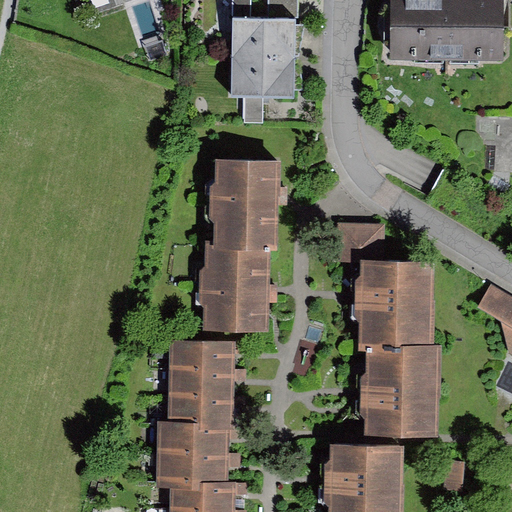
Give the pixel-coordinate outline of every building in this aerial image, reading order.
[(233,0),(232,48),(294,49),(295,9),(269,8),(251,8),(251,0),(233,0)] [(298,10),(298,0),(269,0),(269,8),(295,9),(298,10)] [(392,0),(392,48),(504,50),(504,0),(392,0)] [(294,49),(232,48),(231,86),(244,86),(264,87),(294,87),(294,49)] [(264,87),(244,86),(244,118),(263,119),(264,87)] [(318,89),(306,89),(306,98),(318,98),(318,89)] [(279,151),(216,150),(215,172),(210,176),(210,208),(214,211),(214,236),(272,238),(276,238),(277,195),(279,151)] [(360,248),(385,249),(385,221),(337,220),(337,248),(360,248)] [(269,323),(272,238),(214,236),(206,236),(205,260),(200,263),(200,295),(204,299),(203,322),(269,323)] [(368,338),(435,340),(437,250),(385,249),(360,248),(360,266),(355,269),(355,295),(355,308),(360,312),(360,338),(368,338)] [(511,295),(490,283),(478,301),(505,318),(509,348),(511,350),(511,295)] [(171,333),(171,363),(235,364),(235,351),(236,339),(236,335),(171,333)] [(365,422),(440,424),(442,340),(435,340),(368,338),(367,362),(361,366),(361,390),(361,402),(365,408),(365,422)] [(247,340),(236,339),(235,351),(247,352),(247,340)] [(170,391),(235,392),(235,379),(235,367),(235,364),(171,363),(170,391)] [(246,367),(235,367),(235,379),(246,379),(246,367)] [(170,391),(169,416),(229,417),(235,417),(235,405),(235,394),(235,392),(170,391)] [(245,394),(235,394),(235,405),(245,406),(245,394)] [(157,447),(228,449),(228,435),(229,425),(229,417),(169,416),(158,416),(157,447)] [(243,425),(229,425),(228,435),(242,436),(243,425)] [(401,511),(403,442),(330,440),(330,450),(325,454),(324,477),(324,491),(329,495),(328,511),(401,511)] [(171,477),(227,478),(227,464),(228,451),(228,449),(157,447),(157,476),(171,477)] [(241,451),(228,451),(227,464),(240,465),(241,451)] [(465,458),(446,456),(443,485),(462,487),(465,458)] [(171,477),(170,503),(236,506),(237,478),(227,478),(171,477)] [(170,503),(170,511),(235,511),(236,506),(170,503)]
